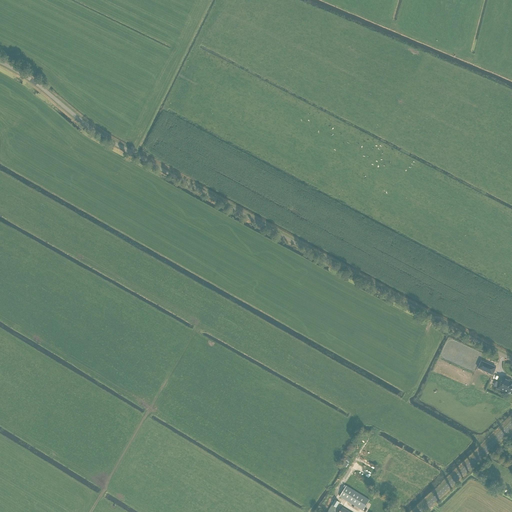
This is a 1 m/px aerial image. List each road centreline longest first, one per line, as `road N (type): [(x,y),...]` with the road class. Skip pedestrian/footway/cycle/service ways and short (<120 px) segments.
road 1 (unclassified): [(511,362),(90,133),(0,63)]
road 2 (unclassified): [(422,511),(511,427)]
